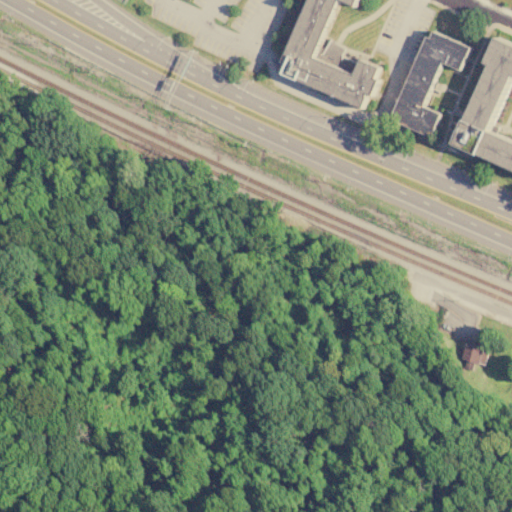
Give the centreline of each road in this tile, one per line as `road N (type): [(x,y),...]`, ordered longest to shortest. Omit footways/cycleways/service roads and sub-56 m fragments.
road 1 (primary): [(10,0),(171,91),(511,241)]
road 2 (primary): [(511,211),(323,134),(68,0)]
